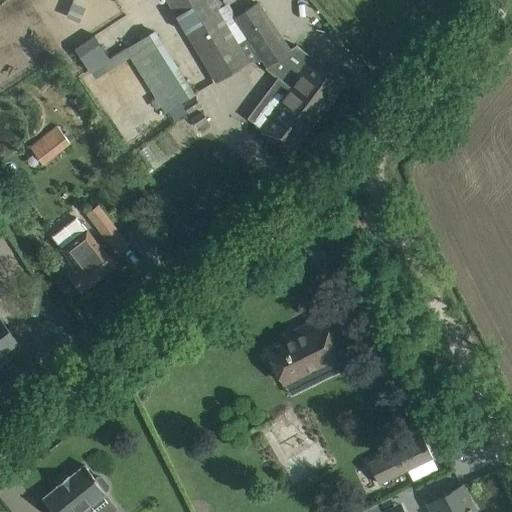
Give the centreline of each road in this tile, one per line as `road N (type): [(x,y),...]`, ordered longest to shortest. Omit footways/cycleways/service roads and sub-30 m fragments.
road 1 (unclassified): [(0,446),(362,162),(503,0)]
road 2 (track): [(362,162),(511,456)]
